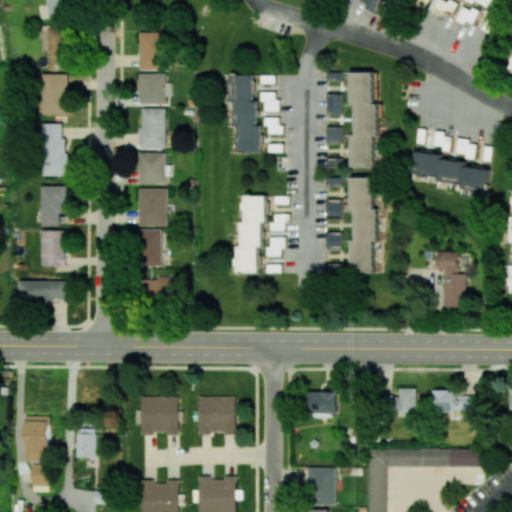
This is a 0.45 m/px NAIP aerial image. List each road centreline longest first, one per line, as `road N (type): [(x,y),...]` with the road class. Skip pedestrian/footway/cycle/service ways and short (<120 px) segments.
road 1 (secondary): [(0,345),(511,348)]
road 2 (residential): [(104,346),(104,0)]
road 3 (residential): [(272,511),(274,347)]
road 4 (residential): [(273,457),(146,457)]
